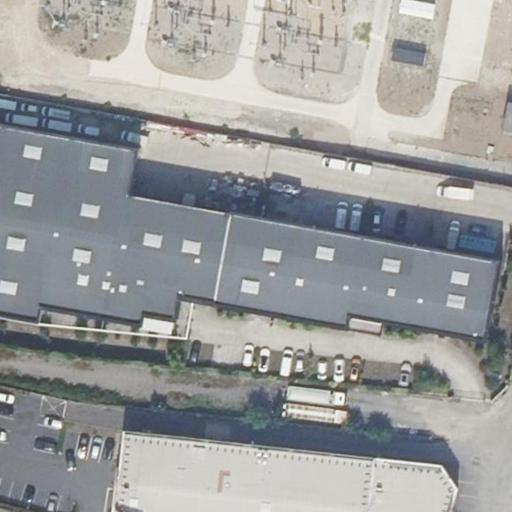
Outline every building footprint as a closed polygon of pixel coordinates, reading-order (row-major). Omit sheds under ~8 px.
[(434,5),(409,0),(402,0),(400,12),(431,18),(434,5)] [(423,52),(392,46),(389,60),(420,67),(423,52)] [(141,149),(0,123),(0,316),(41,324),(44,309),(176,332),(181,300),(184,283),(118,271),(132,195),(141,149)] [(232,212),(132,195),(118,271),(184,283),(181,300),(214,306),(232,212)] [(502,260),(232,211),(232,212),(214,306),(349,330),(351,318),(486,344),(502,260)] [(364,458),(126,432),(116,511),(123,511),(381,511),(384,482),(364,458)] [(276,445),(277,434),(253,432),(252,443),(276,445)] [(442,467),(364,458),(384,482),(381,511),(123,511),(116,511),(118,511),(449,511),(457,489),(442,467)]
